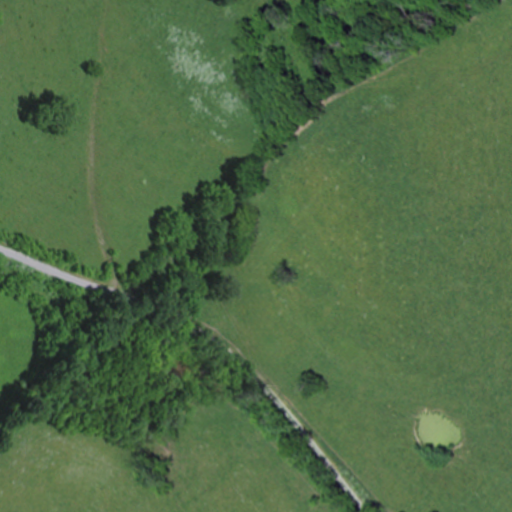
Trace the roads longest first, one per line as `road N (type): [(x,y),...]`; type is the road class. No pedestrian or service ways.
road 1 (residential): [(107,288),(110,71),(132,50),(220,77),(324,154),(445,132),(511,94)]
road 2 (residential): [(0,246),(212,335),(275,399),(361,511)]
